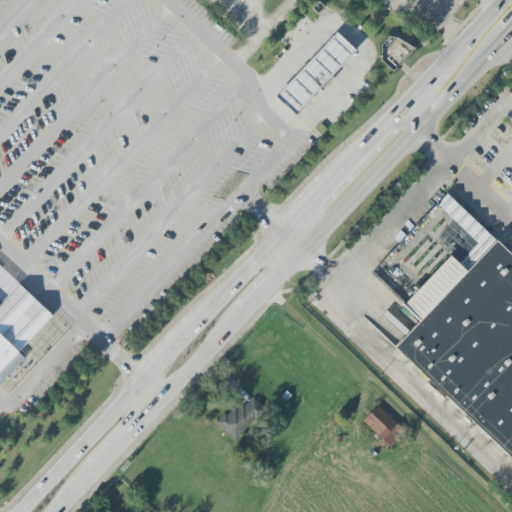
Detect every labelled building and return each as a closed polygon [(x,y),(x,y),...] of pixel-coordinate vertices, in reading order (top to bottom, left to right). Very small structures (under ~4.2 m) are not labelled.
[(334,33),(273,94),(295,114),(355,51),(334,33)] [(394,71),(412,51),(392,33),(379,48),(384,51),(379,57),(394,71)] [(475,238),(483,229),(446,195),(437,204),(458,224),(463,219),(468,223),(464,228),(475,238)] [(510,246),(511,247),(511,446),(409,350),(510,246)] [(0,303),(2,305),(0,307),(0,325),(24,348),(0,375),(0,303)] [(218,425),(235,441),(264,410),(248,394),(218,425)] [(404,431),(377,405),(362,422),(388,447),(404,431)]
